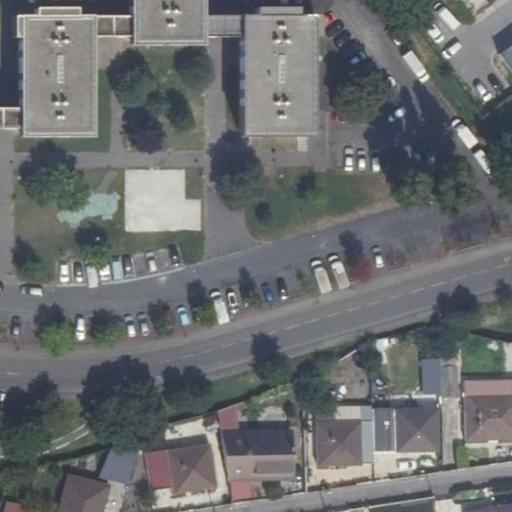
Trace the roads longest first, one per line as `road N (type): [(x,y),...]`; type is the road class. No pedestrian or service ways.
road 1 (tertiary): [(0,372),(77,373),(180,358),(511,266)]
road 2 (residential): [(358,0),(499,189)]
road 3 (residential): [(284,511),(511,475)]
